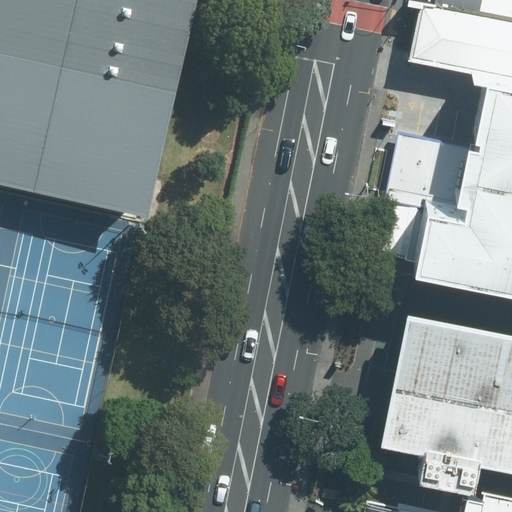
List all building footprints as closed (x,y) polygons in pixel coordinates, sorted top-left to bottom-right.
[(192,0),(0,0),(0,182),(148,213),(192,0)] [(511,70),(511,12),(447,0),(417,0),(408,51),(414,53),(490,66),(511,70)] [(511,0),(447,0),(511,12),(511,0)] [(420,253),(511,271),(511,70),(490,66),(474,141),(402,127),(388,196),(430,205),(420,253)] [(511,457),(511,322),(404,302),(380,430),(421,438),(416,468),(471,478),(477,451),(511,457)] [(511,511),(511,488),(483,482),(482,490),(464,486),(459,511),(455,511),(401,501),(400,504),(367,497),(363,511),(511,511)]
